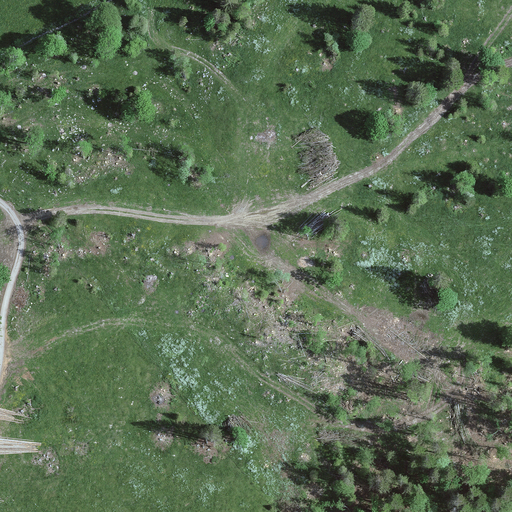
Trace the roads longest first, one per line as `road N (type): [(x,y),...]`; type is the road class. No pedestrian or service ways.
road 1 (track): [(16,221),(57,211),(231,217),(312,187),(353,184),(389,156),(423,171),(430,134),(456,105),(511,4)]
road 2 (unclassified): [(0,202),(21,241),(0,363)]
